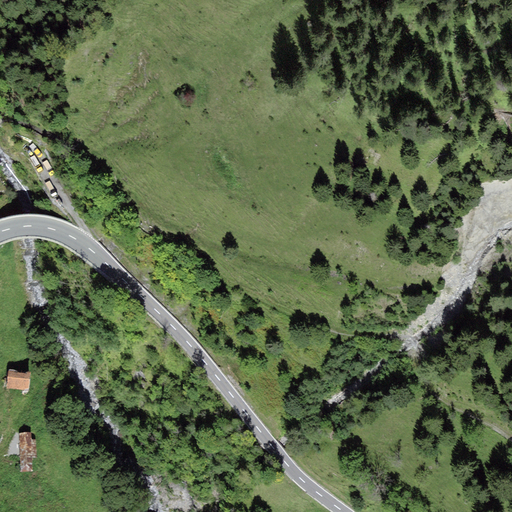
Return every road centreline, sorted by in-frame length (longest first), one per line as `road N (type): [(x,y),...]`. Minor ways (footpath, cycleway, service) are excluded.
road 1 (secondary): [(283,461),(170,322),(89,246),(47,225),(0,230)]
road 2 (track): [(89,246),(3,121)]
